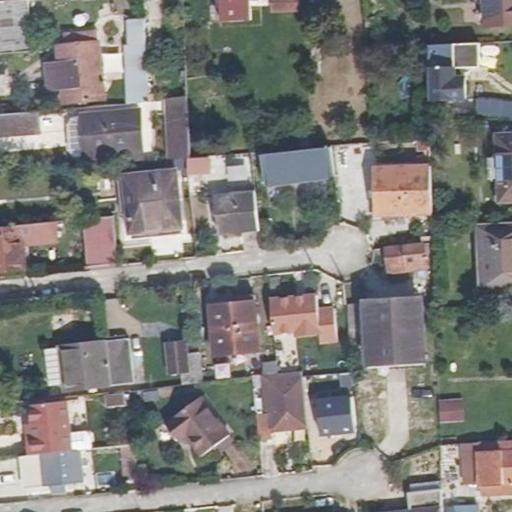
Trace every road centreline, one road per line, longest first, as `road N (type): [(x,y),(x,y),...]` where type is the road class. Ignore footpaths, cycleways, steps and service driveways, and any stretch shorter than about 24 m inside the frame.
road 1 (residential): [(0,293),(342,253)]
road 2 (residential): [(30,511),(363,478)]
